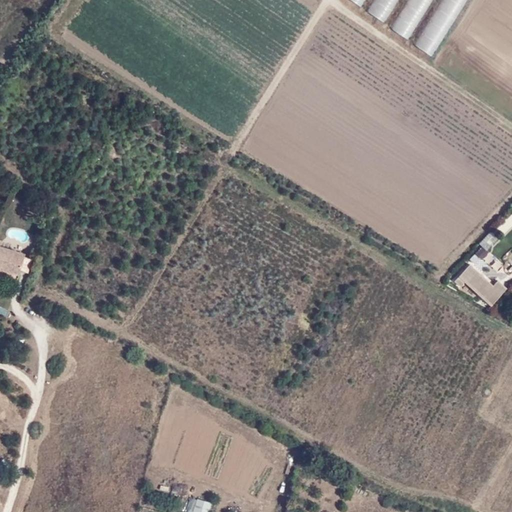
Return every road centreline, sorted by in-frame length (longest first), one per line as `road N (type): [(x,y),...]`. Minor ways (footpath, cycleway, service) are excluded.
road 1 (track): [(327,0),(179,241)]
road 2 (track): [(511,125),(332,0)]
